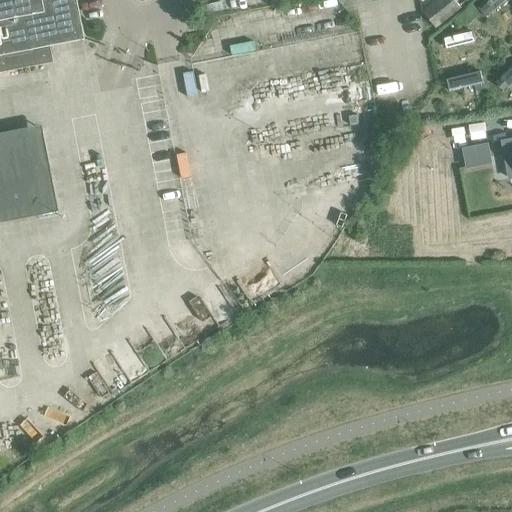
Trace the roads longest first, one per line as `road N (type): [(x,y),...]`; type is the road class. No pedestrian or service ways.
road 1 (primary): [(511,442),(376,472),(257,511)]
road 2 (unknown): [(0,87),(98,61),(130,22)]
